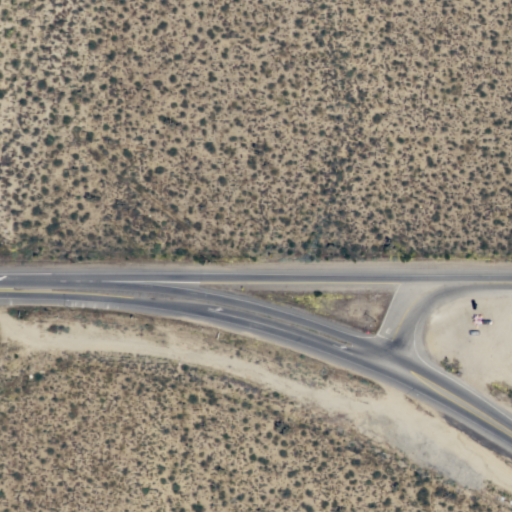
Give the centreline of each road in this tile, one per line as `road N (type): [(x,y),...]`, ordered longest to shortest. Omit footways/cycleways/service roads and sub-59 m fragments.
road 1 (trunk): [(431,279),(0,281)]
road 2 (trunk): [(0,285),(176,296),(290,326),(381,362)]
road 3 (trunk): [(381,362),(511,440)]
